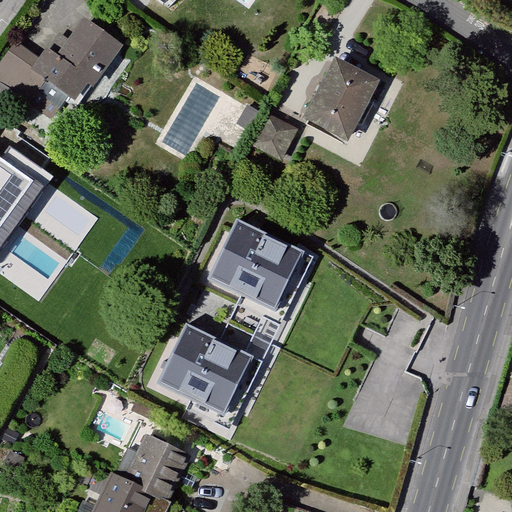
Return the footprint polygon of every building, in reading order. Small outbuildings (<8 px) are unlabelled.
[(97,92),(128,50),(89,22),(73,44),(63,37),(44,63),(19,45),(0,71),(0,83),(56,124),(73,101),(79,106),(92,88),(97,92)] [(355,147),(385,85),(339,63),(309,124),(355,147)] [(303,133),(272,118),(256,150),(287,166),(303,133)] [(0,171),(13,154),(0,143),(0,217),(18,193),(0,180),(0,171)] [(241,224),(214,281),(281,312),(308,256),(241,224)] [(191,329),(164,385),(231,417),(258,360),(191,329)] [(511,387),(502,419),(511,422),(511,387)] [(196,460),(151,438),(128,486),(157,500),(173,508),(196,460)] [(128,486),(112,479),(95,511),(151,511),(157,500),(128,486)]
